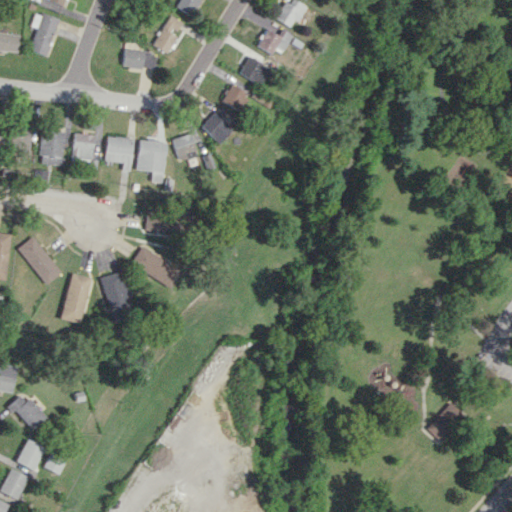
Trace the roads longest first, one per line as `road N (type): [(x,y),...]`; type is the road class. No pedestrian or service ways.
road 1 (residential): [(172,100),(0,86)]
road 2 (residential): [(172,100),(239,0)]
